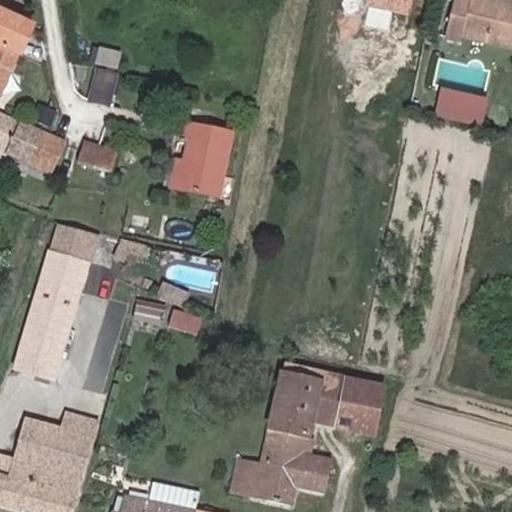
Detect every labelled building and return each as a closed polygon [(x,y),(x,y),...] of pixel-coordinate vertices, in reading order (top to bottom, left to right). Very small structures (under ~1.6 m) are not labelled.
[(453,0),(449,17),(511,33),(511,3),(498,0),(453,0)] [(16,18),(0,10),(0,36),(7,40),(16,18)] [(511,33),(449,17),(444,33),(458,36),(459,31),(472,34),(511,44),(511,33)] [(0,102),(34,26),(16,18),(7,40),(0,36),(0,102)] [(471,39),(472,34),(459,31),(458,36),(471,39)] [(93,63),(116,69),(120,53),(97,46),(93,63)] [(111,107),(115,72),(91,69),(87,104),(111,107)] [(32,123),(48,127),(53,110),(37,106),(32,123)] [(0,115),(0,150),(56,177),(70,148),(0,115)] [(182,148),(178,170),(172,196),(211,205),(226,141),(176,130),(173,146),(182,148)] [(126,157),(103,150),(85,144),(78,165),(112,178),(117,163),(124,165),(126,157)] [(172,196),(178,170),(168,168),(162,194),(172,196)] [(50,250),(14,363),(53,375),(88,260),(50,250)] [(161,283),(155,297),(181,307),(187,293),(161,283)] [(136,300),(131,321),(157,327),(162,306),(136,300)] [(196,337),(201,317),(170,309),(165,329),(196,337)] [(343,377),(284,362),(280,381),(321,391),(313,422),(332,426),(343,378),(343,377)] [(383,388),(343,378),(332,426),(373,436),(383,388)] [(239,459),(231,493),(293,508),(298,487),(326,494),(334,460),(306,454),(313,422),(321,391),(280,381),(261,464),(239,459)] [(64,431),(95,439),(100,423),(69,415),(64,431)] [(0,457),(0,505),(24,511),(73,511),(95,439),(64,431),(25,420),(14,459),(1,455),(0,457)] [(184,511),(115,497),(111,511),(184,511)]
